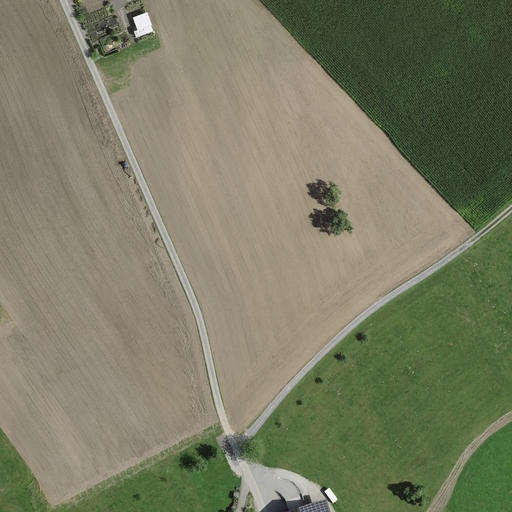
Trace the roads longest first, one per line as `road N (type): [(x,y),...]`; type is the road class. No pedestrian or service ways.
road 1 (unclassified): [(63,0),(200,320),(222,419),(236,446)]
road 2 (track): [(236,446),(334,343),(511,207)]
